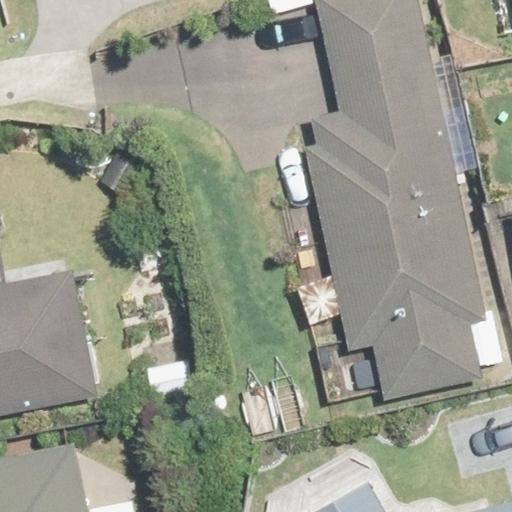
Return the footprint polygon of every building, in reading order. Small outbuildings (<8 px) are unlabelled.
[(496,320),(429,0),(331,0),(354,113),(326,118),(331,148),(320,149),(330,195),(306,199),(313,235),(338,231),(362,354),(386,349),(397,401),(489,380),(478,324),(496,320)] [(511,162),(506,163),(510,190),(495,193),(497,204),(511,201),(511,162)] [(0,416),(104,393),(78,273),(0,290),(0,416)] [(93,511),(82,459),(78,443),(0,460),(0,511),(93,511)] [(511,511),(511,502),(470,511),(380,511),(362,480),(310,511),(511,511)]
